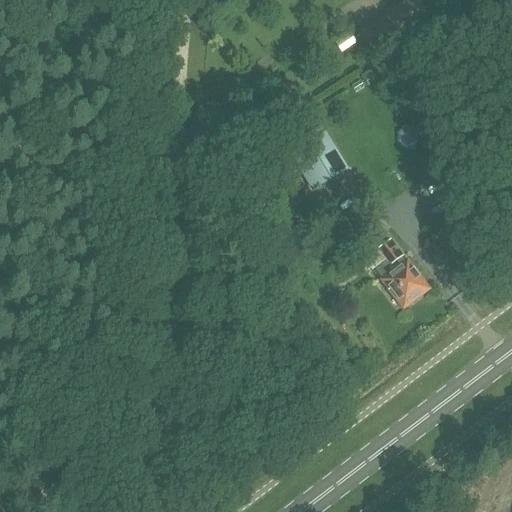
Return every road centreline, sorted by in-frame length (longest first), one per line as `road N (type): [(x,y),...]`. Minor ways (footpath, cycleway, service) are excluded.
road 1 (track): [(182,0),(157,511)]
road 2 (primary): [(301,511),(511,352)]
